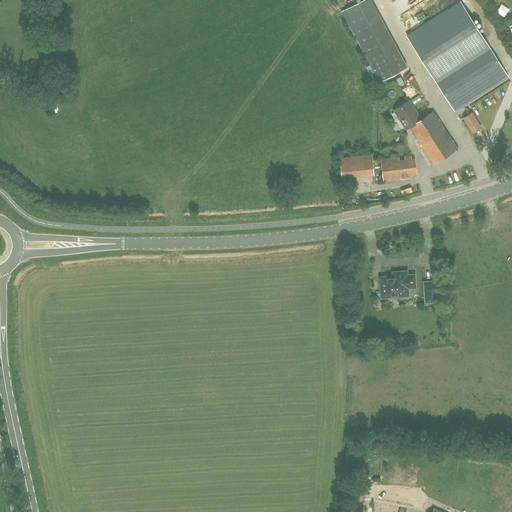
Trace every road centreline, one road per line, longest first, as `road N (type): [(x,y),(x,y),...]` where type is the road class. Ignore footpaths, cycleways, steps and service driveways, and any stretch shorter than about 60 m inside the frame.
road 1 (tertiary): [(511,184),(313,234),(122,244)]
road 2 (secondary): [(32,511),(0,353)]
